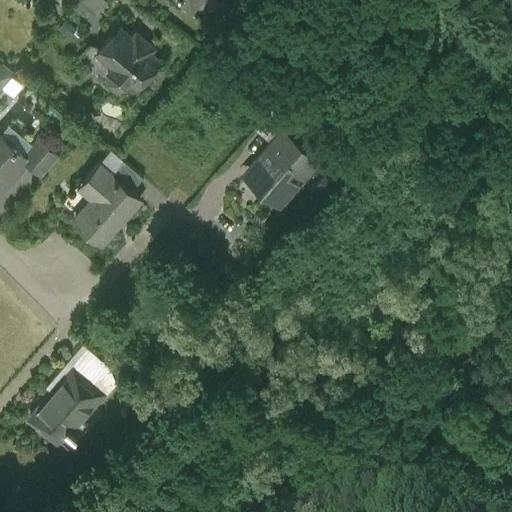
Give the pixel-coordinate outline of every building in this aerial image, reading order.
[(109,0),(77,0),(74,4),(95,22),(103,12),(101,10),(109,0)] [(137,34),(136,33),(133,36),(121,25),(99,49),(116,64),(111,70),(111,79),(118,85),(127,84),(132,78),(138,83),(159,59),(149,50),(151,47),(151,46),(150,46),(149,46),(137,35),(137,34)] [(0,86),(12,73),(1,62),(0,62),(0,86)] [(297,119),(278,103),(258,126),(277,142),(284,135),(297,119)] [(0,128),(0,186),(26,157),(29,154),(24,149),(15,141),(14,142),(0,128)] [(62,152),(39,132),(24,149),(29,154),(26,157),(44,172),(62,152)] [(277,142),(250,172),(280,199),(314,161),(284,135),(277,142)] [(124,158),(110,146),(101,157),(114,169),(124,158)] [(114,169),(101,157),(83,177),(96,189),(75,212),(88,224),(87,225),(103,239),(140,197),(130,189),(111,172),(114,169)] [(143,175),(124,158),(114,169),(111,172),(130,189),(143,175)] [(73,368),(30,417),(60,445),(71,432),(76,437),(78,434),(73,430),(84,418),(80,414),(90,403),(94,407),(104,395),(73,368)]
